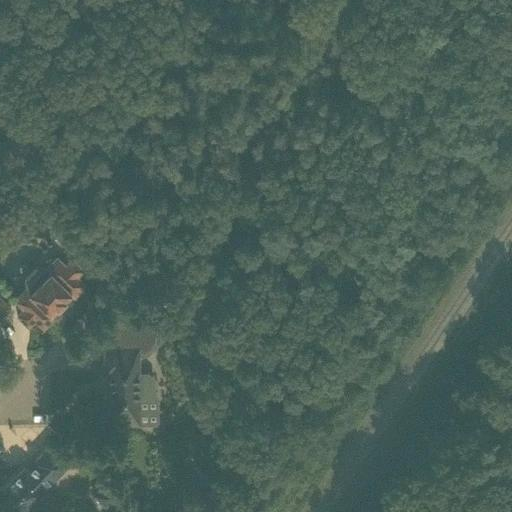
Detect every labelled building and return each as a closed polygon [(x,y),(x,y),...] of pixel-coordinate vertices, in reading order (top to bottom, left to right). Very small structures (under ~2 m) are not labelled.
[(69,255),(63,261),(56,254),(44,266),(35,265),(24,275),(24,285),(26,287),(14,299),(23,308),(17,314),(28,325),(35,319),(43,327),(55,316),(51,312),(57,307),(65,298),(64,298),(70,292),(74,296),(85,284),(77,276),(83,269),(69,255)] [(92,273),(97,278),(101,274),(96,269),(92,273)] [(0,315),(10,306),(0,296),(0,315)] [(147,371),(139,371),(139,354),(147,354),(153,347),(154,342),(155,318),(117,319),(111,324),(111,347),(104,347),(104,373),(112,373),(112,397),(105,397),(105,423),(139,423),(138,420),(145,421),(151,416),(151,399),(149,397),(155,391),(154,378),(147,371)] [(2,489),(26,511),(39,511),(49,501),(42,494),(71,463),(50,443),(34,460),(36,462),(29,470),(25,466),(2,489)] [(92,494),(106,506),(118,492),(104,480),(92,494)]
